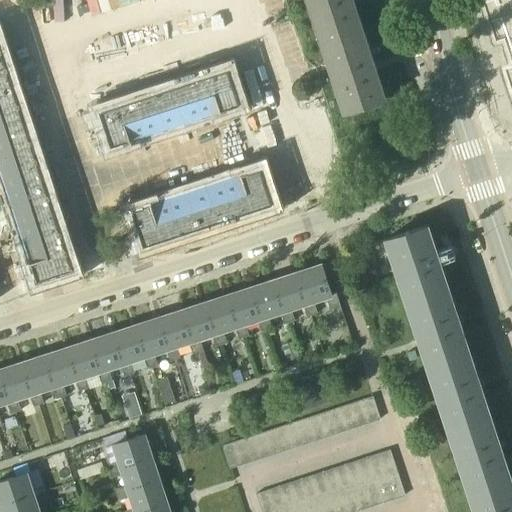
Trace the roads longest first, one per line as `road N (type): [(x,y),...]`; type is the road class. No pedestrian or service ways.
road 1 (residential): [(0,324),(476,169)]
road 2 (unknown): [(278,60),(135,112),(121,109),(103,55),(107,43),(224,0)]
road 3 (tertiary): [(476,169),(433,0)]
